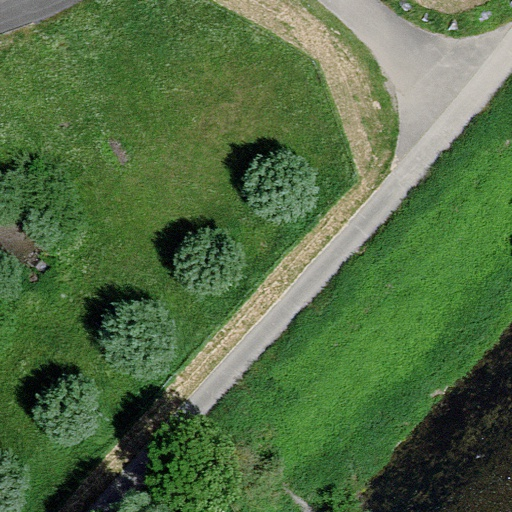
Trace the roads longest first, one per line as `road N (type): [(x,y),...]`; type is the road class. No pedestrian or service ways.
road 1 (track): [(101,511),(511,49)]
road 2 (track): [(350,0),(465,108)]
